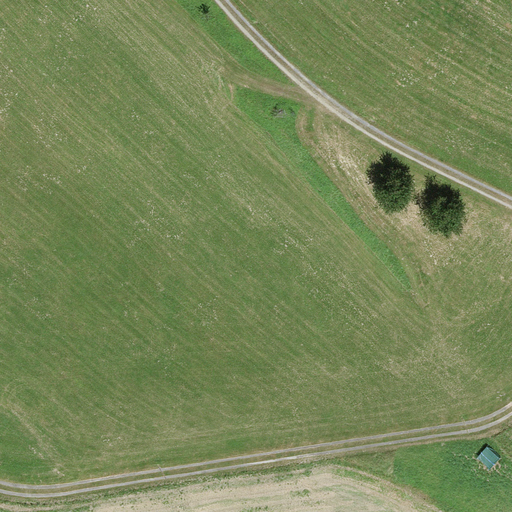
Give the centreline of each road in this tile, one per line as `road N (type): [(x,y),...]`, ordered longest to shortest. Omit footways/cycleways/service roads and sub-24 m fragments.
road 1 (track): [(0,486),(60,490),(487,422),(511,411)]
road 2 (track): [(223,0),(275,60),(342,115),(511,203)]
